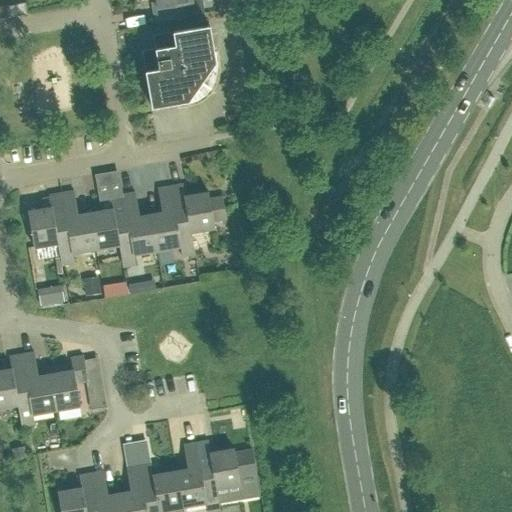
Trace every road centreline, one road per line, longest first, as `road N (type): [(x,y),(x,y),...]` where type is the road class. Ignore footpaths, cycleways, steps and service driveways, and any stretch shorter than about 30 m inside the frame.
road 1 (tertiary): [(364,511),(347,412),(355,306),(383,233),(511,13)]
road 2 (residential): [(13,321),(91,334),(109,345),(119,414)]
road 3 (unknown): [(187,146),(226,78),(209,5)]
road 4 (residential): [(101,15),(127,157)]
road 5 (residential): [(0,181),(127,157)]
road 6 (residential): [(511,314),(496,276),(496,243),(511,198)]
